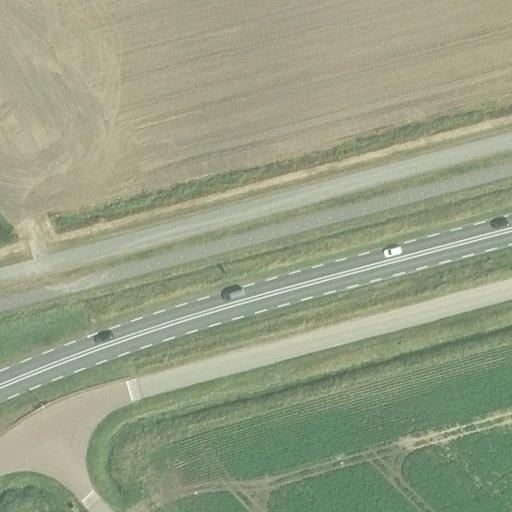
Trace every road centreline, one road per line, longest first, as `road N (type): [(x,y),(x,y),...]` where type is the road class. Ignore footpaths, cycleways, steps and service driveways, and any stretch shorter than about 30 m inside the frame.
road 1 (primary): [(0,387),(197,313),(511,230)]
road 2 (unclassified): [(511,140),(0,276)]
road 3 (unclassified): [(41,425),(130,385),(511,286)]
